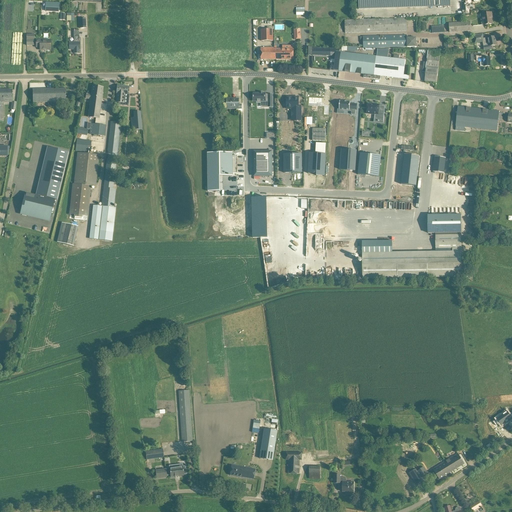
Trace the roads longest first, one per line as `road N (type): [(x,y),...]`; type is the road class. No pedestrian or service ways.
road 1 (unclassified): [(397,89),(386,194),(247,188),(245,74)]
road 2 (unclassified): [(22,511),(187,491),(332,511)]
road 3 (unclassified): [(397,89),(245,74)]
road 4 (unclassified): [(133,74),(0,77)]
road 5 (unclassified): [(402,511),(511,439)]
